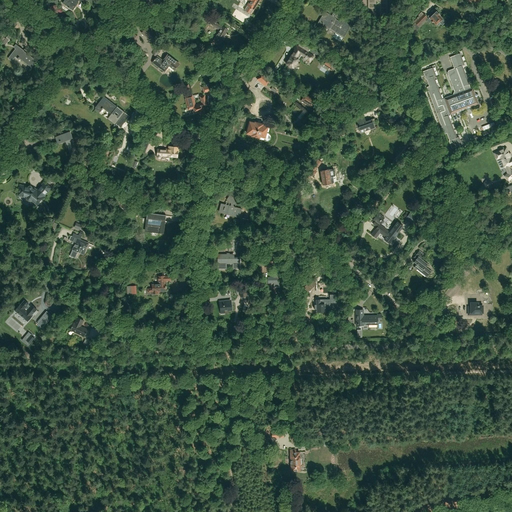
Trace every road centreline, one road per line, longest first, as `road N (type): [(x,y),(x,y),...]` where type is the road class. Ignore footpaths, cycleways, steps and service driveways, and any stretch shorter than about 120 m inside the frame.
road 1 (residential): [(438,347),(433,333),(206,146)]
road 2 (track): [(0,374),(283,370)]
road 3 (residential): [(199,349),(438,347)]
road 4 (residential): [(199,349),(89,312),(0,236)]
road 5 (track): [(283,370),(511,368)]
road 6 (track): [(0,351),(199,349),(201,371)]
road 7 (residential): [(199,349),(193,269),(206,146)]
road 8 (unknown): [(332,251),(419,126),(394,105)]
road 9 (residential): [(206,146),(225,93),(291,0)]
road 10 (residential): [(206,146),(73,43)]
road 11 (track): [(245,371),(229,409),(229,511)]
road 12 (residential): [(0,153),(73,43)]
